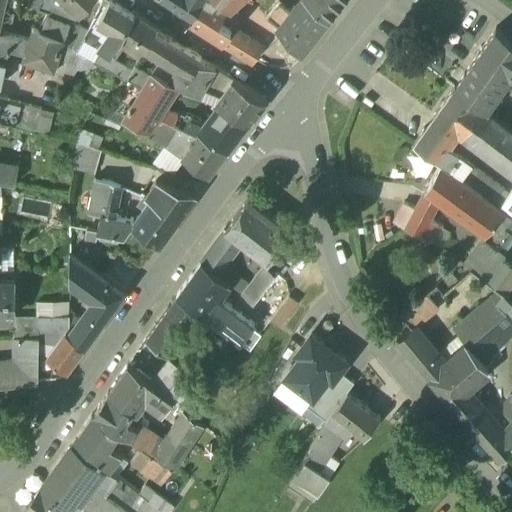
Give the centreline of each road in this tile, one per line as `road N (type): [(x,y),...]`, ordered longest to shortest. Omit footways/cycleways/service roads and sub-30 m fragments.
road 1 (residential): [(0,482),(20,471),(197,223),(298,103)]
road 2 (residential): [(298,103),(350,291),(417,386),(511,486)]
road 3 (residential): [(298,103),(136,0)]
road 4 (residential): [(298,103),(379,0)]
